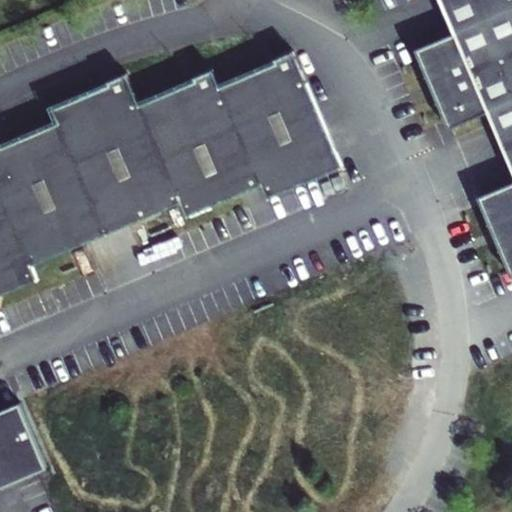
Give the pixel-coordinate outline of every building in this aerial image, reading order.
[(511,0),(443,0),(459,37),(421,51),(453,128),(491,111),(511,163),(511,189),(485,200),(511,262),(511,0)] [(299,53),(223,86),(266,185),(272,198),(346,168),(299,53)] [(219,75),(143,109),(183,203),(188,215),(266,185),(223,86),(219,75)] [(57,111),(62,125),(110,232),(183,203),(143,109),(132,80),(57,111)] [(0,149),(0,182),(35,262),(110,232),(62,125),(0,149)] [(35,262),(0,182),(0,299),(43,282),(35,262)] [(0,511),(0,490),(53,469),(23,399),(0,408),(0,511)]
